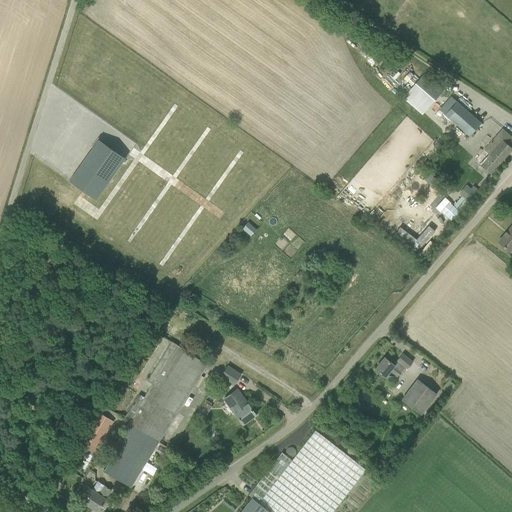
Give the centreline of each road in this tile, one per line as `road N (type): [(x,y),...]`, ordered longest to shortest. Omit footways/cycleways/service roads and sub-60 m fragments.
road 1 (residential): [(176,511),(318,405),(511,177)]
road 2 (unclassified): [(0,254),(77,0)]
road 3 (track): [(511,121),(329,0)]
